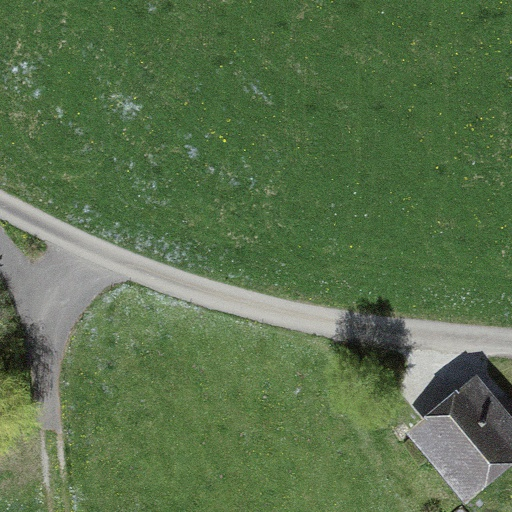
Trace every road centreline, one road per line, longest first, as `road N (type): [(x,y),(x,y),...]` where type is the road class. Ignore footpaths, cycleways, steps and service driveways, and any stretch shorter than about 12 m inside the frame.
road 1 (track): [(511,343),(343,327),(257,309),(177,284),(0,206)]
road 2 (track): [(55,475),(44,337),(0,246)]
